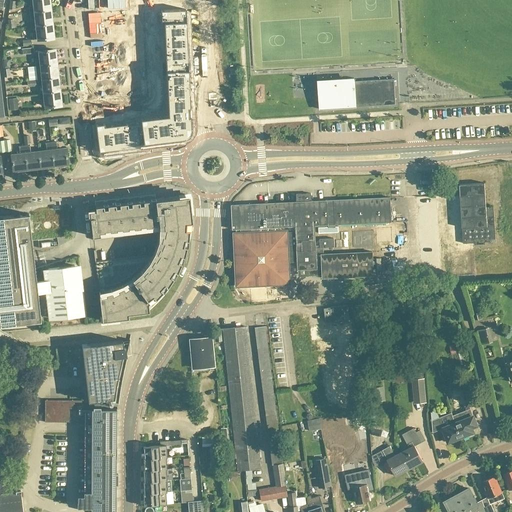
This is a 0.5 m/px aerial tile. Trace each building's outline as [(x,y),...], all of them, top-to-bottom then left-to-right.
[(49,11),(48,0),(33,0),(34,6),(28,7),(29,14),(49,11)] [(104,125),(95,126),(98,150),(99,150),(99,149),(104,149),(105,151),(105,152),(115,151),(114,147),(119,147),(120,149),(119,149),(120,150),(129,149),(129,146),(134,145),(134,147),(134,148),(144,147),(144,143),(144,140),(149,140),(149,142),(149,143),(159,142),(158,138),(164,138),(164,140),(164,141),(181,139),(181,133),(190,132),(190,131),(190,130),(190,129),(190,117),(188,117),(187,108),(189,108),(185,10),(160,11),(161,24),(164,23),(165,61),(168,61),(170,95),(167,95),(167,109),(173,108),(174,119),(141,122),(141,123),(140,123),(141,126),(105,131),(104,125)] [(36,27),(51,25),(49,11),(29,14),(30,21),(36,20),(36,27)] [(107,15),(89,17),(90,28),(108,26),(107,15)] [(51,25),(36,27),(37,34),(31,35),(32,41),(53,39),(51,25)] [(108,26),(90,28),(91,39),(112,37),(111,25),(108,26)] [(112,37),(91,39),(92,50),(110,48),(111,48),(113,48),(112,37)] [(110,48),(92,50),(94,60),(112,58),(111,48),(110,48)] [(35,67),(56,65),(54,51),(39,53),(40,59),(35,60),(35,59),(34,59),(35,67)] [(112,58),(94,60),(95,71),(113,69),(112,58)] [(37,81),(57,79),(56,65),(35,67),(37,81)] [(113,69),(95,71),(96,82),(119,80),(118,68),(113,69)] [(44,94),(59,92),(57,79),(37,81),(37,88),(38,88),(43,87),(44,94)] [(318,84),(319,110),(395,106),(394,80),(354,82),(354,79),(342,80),(342,83),(318,84)] [(44,100),(45,108),(60,106),(59,92),(44,94),(38,94),(39,101),(44,100)] [(38,153),(40,168),(53,167),(50,144),(45,145),(46,153),(38,153)] [(50,144),(53,167),(66,165),(67,165),(65,150),(57,151),(56,144),(50,144)] [(24,148),(26,170),(40,168),(38,153),(30,154),(29,147),(24,148)] [(24,148),(18,148),(19,156),(11,157),(13,172),(13,171),(26,170),(24,148)] [(455,216),(449,217),(450,233),(459,233),(459,237),(503,234),(501,213),(471,215),(470,204),(511,201),(511,177),(511,175),(501,176),(502,178),(497,178),(497,176),(486,176),(487,179),(482,179),(482,177),(473,177),(471,177),(472,180),(467,180),(467,178),(457,178),(459,204),(454,204),(455,216)] [(327,202),(311,202),(311,195),(296,196),(296,203),(231,206),(232,225),(232,230),(234,230),(240,229),(240,235),(235,235),(237,286),(288,284),(287,264),(293,264),(293,263),(297,263),(298,271),(308,270),(308,277),(322,276),(322,279),(373,277),(372,253),(321,255),(321,248),(333,248),(333,240),(319,240),(319,247),(316,247),(315,241),(314,241),(314,226),(328,226),(335,225),(391,223),(390,199),(334,201),(334,203),(327,203),(327,202)] [(190,222),(192,222),(189,196),(95,207),(95,211),(89,212),(90,218),(89,218),(92,241),(158,233),(158,240),(154,252),(151,256),(95,263),(101,321),(112,320),(112,321),(118,320),(118,319),(128,318),(127,314),(128,314),(128,315),(135,314),(149,312),(148,304),(149,303),(150,304),(156,300),(155,299),(162,291),(163,292),(168,287),(167,286),(172,278),(174,279),(178,273),(177,272),(180,263),(182,264),(185,257),(184,256),(186,247),(187,247),(189,240),(188,240),(188,230),(190,230),(190,222)] [(28,215),(13,216),(0,217),(0,326),(40,322),(37,294),(51,292),(54,320),(80,317),(74,266),(48,269),(50,285),(36,287),(28,215)] [(347,306),(323,309),(325,324),(349,321),(347,306)] [(235,472),(258,470),(245,327),(222,330),(235,472)] [(272,466),(275,488),(286,486),(282,465),(265,327),(254,329),(271,466),(272,466)] [(221,342),(220,330),(213,330),(214,343),(221,342)] [(478,332),(481,346),(487,344),(486,338),(490,337),(488,330),(478,332)] [(108,403),(117,402),(119,388),(121,376),(126,356),(131,356),(129,344),(128,344),(130,336),(128,344),(122,345),(122,341),(55,349),(57,365),(83,362),(88,402),(88,410),(90,410),(90,492),(83,492),(83,497),(77,497),(77,508),(90,508),(90,511),(105,511),(104,511),(110,511),(115,511),(114,511),(115,511),(116,429),(116,419),(117,409),(116,409),(116,410),(109,410),(108,403)] [(213,367),(210,339),(190,341),(193,369),(213,367)] [(357,350),(337,352),(338,362),(358,360),(357,350)] [(393,383),(404,382),(403,374),(393,375),(393,383)] [(413,395),(425,394),(424,380),(412,381),(413,395)] [(471,386),(460,389),(461,390),(466,408),(477,405),(471,386)] [(373,403),(383,402),(382,388),(372,389),(373,403)] [(453,402),(457,413),(466,409),(462,399),(453,402)] [(81,401),(44,401),(44,423),(69,423),(69,409),(81,409),(81,401)] [(473,433),(471,429),(476,427),(473,417),(472,417),(470,410),(452,417),(455,424),(461,439),(468,437),(468,435),(473,433)] [(461,439),(455,424),(452,417),(450,414),(431,422),(432,434),(442,430),(444,434),(441,435),(444,442),(447,441),(448,444),(453,442),(454,442),(461,439)] [(319,420),(307,422),(309,432),(321,430),(319,420)] [(224,473),(230,472),(226,429),(220,430),(224,473)] [(409,450),(400,454),(409,470),(422,462),(414,447),(425,441),(420,431),(416,433),(413,430),(402,436),(409,450)] [(70,445),(72,445),(72,433),(58,432),(57,452),(70,452),(70,445)] [(202,446),(214,446),(213,436),(202,437),(202,446)] [(170,442),(159,443),(159,447),(165,446),(166,450),(170,450),(170,448),(170,442)] [(143,460),(166,458),(166,450),(165,446),(159,447),(143,448),(144,460),(143,460)] [(409,470),(400,454),(395,457),(390,447),(376,455),(381,465),(387,461),(395,477),(409,470)] [(218,449),(210,450),(211,465),(219,464),(218,449)] [(167,459),(166,458),(143,460),(144,471),(143,471),(143,472),(166,470),(165,459),(167,459)] [(314,461),(319,489),(328,488),(323,460),(314,461)] [(165,470),(166,470),(143,472),(144,483),(143,483),(143,484),(166,482),(165,470)] [(368,471),(345,476),(348,490),(353,489),(356,504),(370,501),(368,491),(373,490),(368,471)] [(511,471),(503,475),(508,491),(511,489),(511,471)] [(493,511),(490,505),(495,503),(504,499),(495,478),(494,478),(493,477),(487,479),(488,481),(482,483),(486,493),(485,493),(487,499),(481,502),(486,511),(493,511)] [(144,494),(142,495),(166,493),(165,482),(166,482),(143,484),(144,494)] [(261,501),(276,499),(274,489),(259,491),(261,501)] [(465,511),(486,511),(481,502),(477,504),(469,490),(457,496),(465,511)] [(22,511),(20,493),(0,495),(0,511),(22,511)] [(144,507),(146,507),(166,505),(165,494),(166,494),(166,493),(142,495),(144,507)] [(295,493),(287,495),(288,511),(300,511),(301,511),(307,510),(306,506),(305,498),(296,499),(295,493)] [(307,510),(307,511),(306,511),(321,511),(320,506),(322,506),(319,496),(311,499),(310,496),(306,498),(307,505),(306,506),(307,510)] [(449,511),(465,511),(457,496),(444,503),(449,511)] [(202,511),(201,503),(188,504),(188,511),(202,511)]
